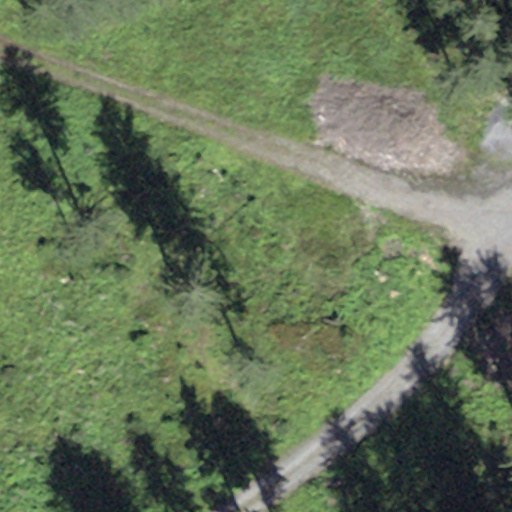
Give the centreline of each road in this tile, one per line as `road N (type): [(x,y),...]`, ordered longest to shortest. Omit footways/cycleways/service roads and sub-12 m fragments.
road 1 (track): [(0,46),(303,144),(511,229)]
road 2 (track): [(511,231),(392,393),(245,511)]
